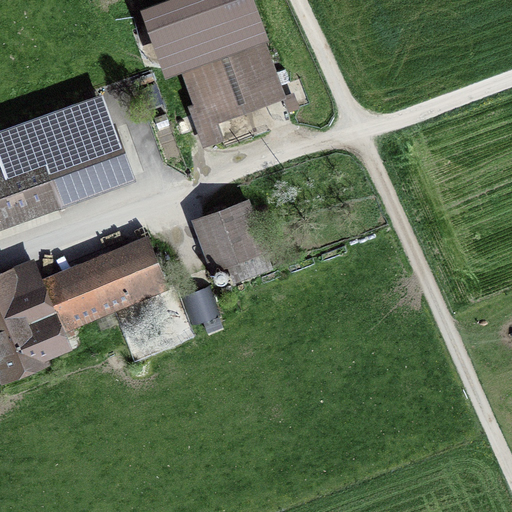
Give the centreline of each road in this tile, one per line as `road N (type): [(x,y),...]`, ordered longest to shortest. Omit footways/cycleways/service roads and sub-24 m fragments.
road 1 (track): [(297,0),(511,475)]
road 2 (track): [(359,131),(511,77)]
